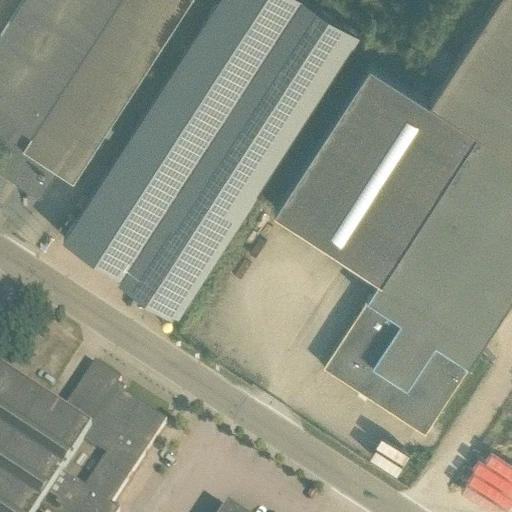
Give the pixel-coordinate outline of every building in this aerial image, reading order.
[(22,0),(0,35),(0,133),(7,138),(0,149),(0,172),(40,198),(58,171),(74,181),(190,0),(22,0)] [(179,312),(332,75),(359,34),(306,0),(217,0),(64,237),(121,275),(119,279),(172,313),(175,310),(179,312)] [(511,0),(495,0),(448,72),(511,114),(511,0)] [(511,114),(448,72),(430,100),(371,61),(275,207),(382,277),(323,366),(425,433),(511,300),(511,114)] [(45,511),(120,511),(121,511),(112,506),(167,422),(117,389),(119,386),(122,381),(96,363),(64,412),(12,490),(41,509),(45,511)] [(12,490),(64,412),(0,370),(0,511),(38,511),(41,509),(12,490)]
